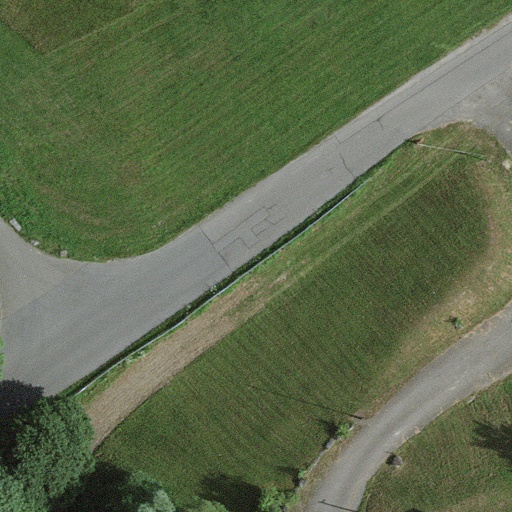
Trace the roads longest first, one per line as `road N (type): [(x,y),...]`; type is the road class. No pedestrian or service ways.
road 1 (unclassified): [(511,47),(0,402)]
road 2 (track): [(511,336),(366,451),(342,511)]
road 3 (unknown): [(0,219),(74,350)]
